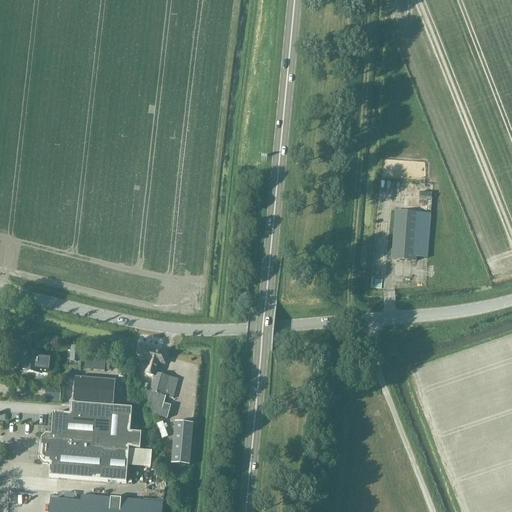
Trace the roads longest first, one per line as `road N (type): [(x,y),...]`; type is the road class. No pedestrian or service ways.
road 1 (unclassified): [(0,289),(150,325),(221,331),(511,301)]
road 2 (primary): [(245,511),(295,0)]
